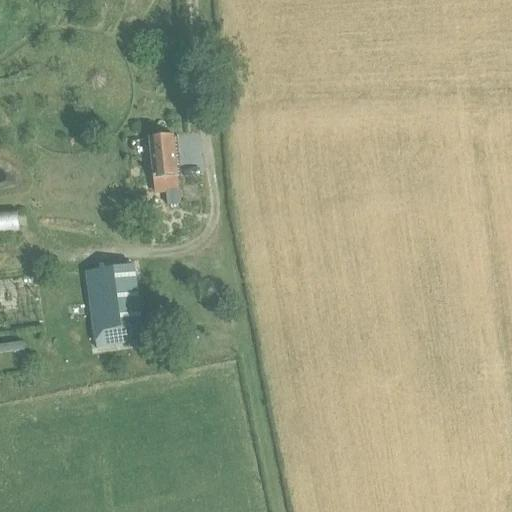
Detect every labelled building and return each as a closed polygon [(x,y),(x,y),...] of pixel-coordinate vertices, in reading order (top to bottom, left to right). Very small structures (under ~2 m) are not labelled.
[(154,181),(177,179),(173,138),(149,140),(154,181)] [(178,190),(165,192),(165,193),(166,207),(180,206),(178,190)] [(17,212),(0,213),(0,233),(19,232),(17,212)] [(96,350),(144,343),(134,267),(86,274),(96,350)] [(0,331),(43,326),(38,282),(0,286),(0,331)]
